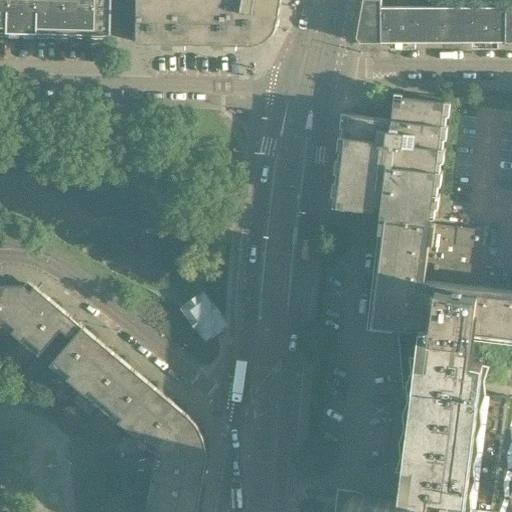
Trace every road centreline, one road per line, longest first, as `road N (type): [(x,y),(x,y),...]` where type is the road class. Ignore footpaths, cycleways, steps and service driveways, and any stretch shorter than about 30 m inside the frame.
road 1 (secondary): [(304,83),(273,139),(259,206),(243,400)]
road 2 (secondary): [(285,397),(316,154),(304,83)]
road 3 (residential): [(0,257),(44,263),(220,398),(243,400)]
road 4 (residential): [(304,83),(371,67),(511,65)]
road 5 (residential): [(304,83),(124,85)]
road 6 (residential): [(124,85),(0,83)]
